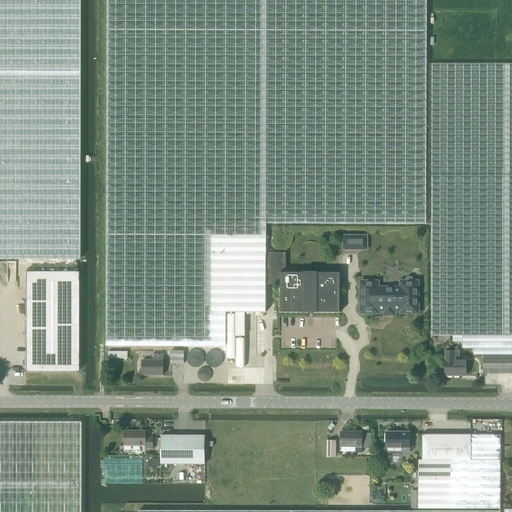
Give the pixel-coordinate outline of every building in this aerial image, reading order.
[(0,0),(0,258),(79,258),(79,0),(0,0)] [(107,0),(107,346),(210,346),(210,234),(266,235),(266,223),(426,224),(426,0),(107,0)] [(511,63),(432,64),(431,336),(463,336),(511,335),(511,63)] [(266,235),(210,234),(210,346),(226,346),(226,312),(266,312),(266,283),(266,252),(266,235)] [(358,236),(342,236),(342,250),(358,250),(358,236)] [(286,252),(266,252),(266,283),(280,283),(280,312),(304,312),(304,311),(316,311),(316,312),(340,312),(340,272),(316,272),(316,273),(304,273),(304,272),(286,272),(286,252)] [(77,272),(25,272),(25,371),(77,371),(77,272)] [(378,282),(362,282),(362,312),(378,312),(378,310),(402,310),(402,312),(418,312),(418,282),(402,282),(402,288),(378,288),(378,282)] [(235,336),(244,336),(244,312),(235,312),(235,336)] [(474,355),(483,355),(511,355),(511,335),(463,336),(463,349),(474,349),(474,355)] [(183,364),(183,350),(171,350),(171,363),(183,364)] [(466,360),(459,360),(459,351),(445,351),(445,360),(445,376),(466,376),(466,360)] [(163,375),(163,355),(152,355),(152,361),(142,361),(142,375),(163,375)] [(511,355),(483,355),(483,373),(511,372),(511,355)] [(0,511),(79,511),(80,422),(61,422),(0,421),(0,511)] [(152,449),(152,438),(145,437),(146,431),(124,430),(124,446),(145,446),(145,449),(152,449)] [(362,431),(340,431),(340,447),(355,447),(355,453),(362,453),(362,431)] [(410,433),(386,432),(386,448),(401,448),(401,453),(410,453),(410,433)] [(422,460),(418,460),(419,511),(500,510),(500,435),(422,434),(422,460)] [(161,435),(161,456),(161,463),(206,463),(206,435),(161,435)] [(336,440),(327,440),(327,457),(336,457),(336,440)]
